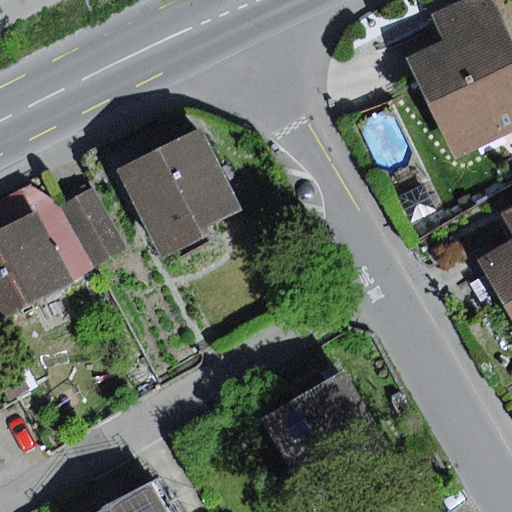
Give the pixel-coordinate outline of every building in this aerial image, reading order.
[(511,37),(494,0),(455,0),(431,12),(445,41),(408,59),(456,159),(511,131),(511,37)] [(201,135),(120,175),(163,262),(211,238),(206,227),(239,211),(201,135)] [(0,203),(0,231),(35,213),(73,284),(92,274),(55,205),(29,188),(0,203)] [(95,190),(63,207),(95,268),(127,251),(95,190)] [(511,208),(502,214),(511,231),(511,242),(478,263),(511,319),(511,208)] [(0,231),(0,323),(73,284),(35,213),(0,231)] [(346,370),(262,419),(302,487),(292,493),(303,511),(323,511),(363,489),(353,473),(393,451),(346,370)] [(168,511),(151,484),(104,511),(168,511)] [(423,511),(418,503),(402,511),(423,511)]
